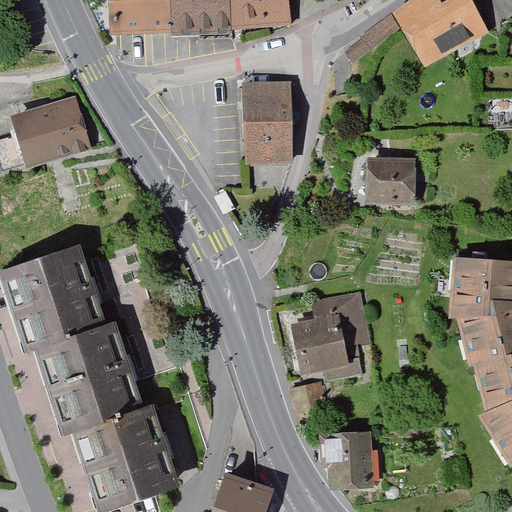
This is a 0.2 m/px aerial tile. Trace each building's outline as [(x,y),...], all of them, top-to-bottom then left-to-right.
[(283,0),(112,0),(112,31),(173,30),(233,27),(284,26),(283,0)] [(439,0),(417,0),(398,11),(429,65),(488,31),(470,0),(452,0),(443,6),(439,0)] [(392,18),(367,38),(375,48),(400,28),(392,18)] [(285,85),(246,86),(248,162),(287,161),(285,85)] [(73,101),(16,118),(22,137),(0,143),(0,159),(3,171),(87,146),(73,101)] [(416,163),(374,161),(371,201),(414,203),(416,163)] [(226,189),(215,195),(224,213),(236,207),(226,189)] [(76,246),(7,268),(29,339),(39,336),(66,422),(75,419),(101,501),(173,478),(150,405),(140,408),(113,323),(102,326),(76,246)] [(511,267),(460,264),(457,317),(464,319),(489,422),(511,460),(511,267)] [(362,299),(316,305),(318,324),(297,327),(303,373),(347,368),(344,345),(368,342),(362,299)] [(323,388),(295,392),(300,424),(328,420),(323,388)] [(371,435),(334,435),(335,486),(372,485),(371,435)] [(260,511),(270,488),(231,473),(216,511),(260,511)]
